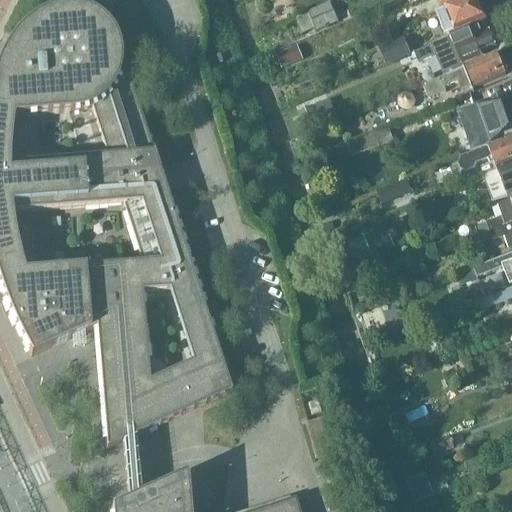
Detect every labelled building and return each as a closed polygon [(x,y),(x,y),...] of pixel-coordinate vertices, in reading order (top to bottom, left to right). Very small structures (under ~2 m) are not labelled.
[(411,0),(413,4),(422,0),(438,0),(443,9),(465,0),(411,0)] [(482,1),(478,0),(477,0),(469,0),(436,14),(445,36),(454,32),(454,33),(486,21),(482,10),(484,6),(482,1)] [(331,5),(309,14),(316,30),(316,32),(339,23),(331,5)] [(0,288),(1,292),(6,306),(9,313),(13,321),(16,329),(22,342),(27,350),(31,358),(96,328),(106,450),(107,451),(119,446),(122,444),(136,438),(194,411),(231,394),(118,45),(117,41),(116,38),(112,33),(111,30),(109,27),(105,24),(102,21),(98,18),(96,16),(93,14),(90,13),(87,12),(83,11),(80,10),(77,9),(73,9),(70,9),(66,9),(63,9),(60,9),(56,10),(53,11),(50,12),(47,13),(44,15),(41,16),(35,20),(29,24),(24,28),(19,33),(15,38),(11,43),(7,49),(4,55),(0,61),(0,288)] [(432,47),(415,54),(419,63),(435,56),(443,75),(454,70),(482,59),(480,54),(496,47),(495,46),(497,42),(495,37),(491,36),(491,34),(487,36),(483,25),(432,47)] [(297,47),(276,55),(282,69),(303,60),(297,47)] [(406,47),(383,56),(386,66),(410,56),(406,47)] [(498,56),(424,87),(429,100),(446,93),(444,89),(458,83),(462,93),(471,89),(472,91),(506,77),(505,75),(507,72),(505,66),(501,65),(498,56)] [(401,99),(400,102),(401,106),(404,109),(408,109),(412,108),(414,105),(414,101),(412,98),(410,96),(406,95),(403,96),(401,99)] [(511,95),(475,107),(459,113),(472,154),(511,140),(511,95)] [(313,108),(300,113),(307,131),(320,126),(313,108)] [(389,130),(348,146),(353,159),(394,144),(389,130)] [(461,162),(459,165),(462,170),(466,173),(474,169),(476,164),(492,157),(498,172),(511,166),(511,140),(472,154),(463,158),(460,159),(461,162)] [(305,149),(295,152),(299,162),(309,159),(305,149)] [(511,166),(498,172),(483,178),(494,204),(509,198),(511,196),(511,166)] [(409,181),(398,185),(403,199),(414,194),(409,181)] [(503,219),(476,228),(479,237),(511,225),(511,200),(511,201),(498,206),(503,219)] [(511,225),(479,237),(482,244),(492,240),(493,243),(505,238),(506,239),(510,251),(511,250),(511,225)] [(394,248),(389,236),(367,245),(372,256),(394,248)] [(364,238),(346,246),(353,264),(372,256),(367,245),(364,238)] [(511,255),(474,270),(477,279),(504,269),(511,286),(511,285),(511,255)] [(368,300),(361,303),(365,311),(381,305),(374,287),(364,291),(368,300)] [(511,289),(493,297),(497,307),(511,301),(511,289)] [(380,309),(359,316),(366,335),(386,328),(380,309)] [(385,343),(367,349),(372,365),(390,360),(385,343)] [(511,365),(501,370),(505,380),(511,377),(511,365)] [(317,402),(308,405),(310,412),(311,416),(321,414),(320,410),(317,402)] [(298,511),(295,501),(261,511),(259,511),(205,511),(206,508),(206,499),(207,490),(207,481),(207,472),(206,463),(205,454),(203,445),(202,437),(200,428),(197,419),(194,411),(136,438),(122,444),(119,446),(124,505),(111,511),(298,511)] [(329,418),(306,424),(317,461),(340,455),(329,418)] [(450,438),(432,445),(436,457),(455,450),(450,438)] [(409,482),(417,504),(435,497),(432,488),(427,475),(409,482)] [(446,483),(432,488),(435,497),(449,491),(446,483)]
